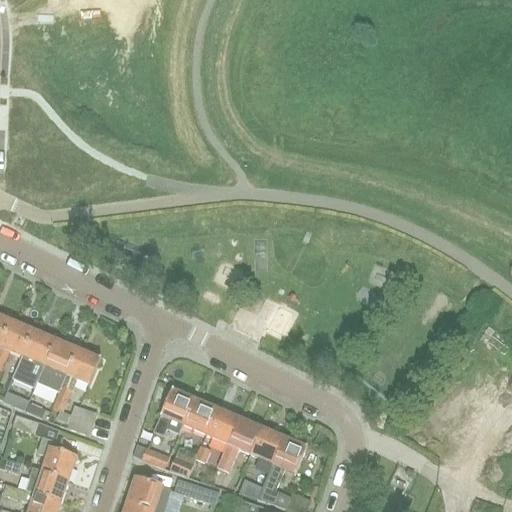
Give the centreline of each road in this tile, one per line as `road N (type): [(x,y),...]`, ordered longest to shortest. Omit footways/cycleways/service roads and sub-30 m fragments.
road 1 (unclassified): [(0,199),(44,217),(203,194),(335,202),(443,243),(511,292)]
road 2 (residential): [(340,511),(356,457),(344,414),(162,319)]
road 3 (residential): [(98,511),(162,319)]
road 4 (residential): [(162,319),(0,240)]
